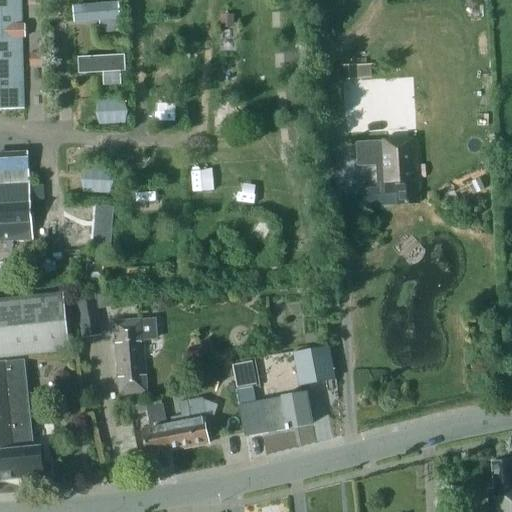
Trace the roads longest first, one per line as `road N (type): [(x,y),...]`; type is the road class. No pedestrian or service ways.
road 1 (tertiary): [(25,511),(226,485),(511,419)]
road 2 (track): [(199,138),(122,140),(0,125)]
road 3 (track): [(132,0),(140,139)]
